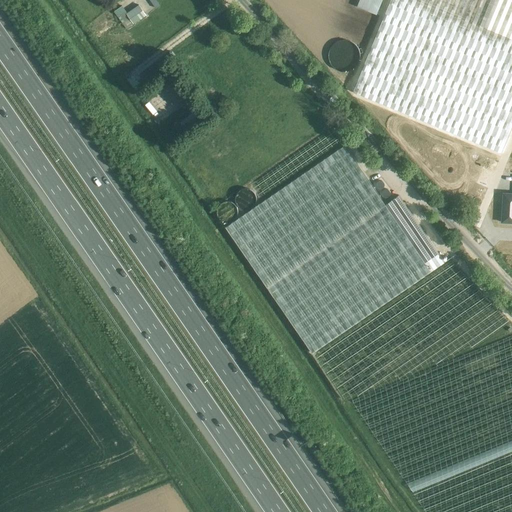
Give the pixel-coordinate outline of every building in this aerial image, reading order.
[(511,126),(511,38),(417,0),(391,0),(352,94),(500,155),(511,126)] [(511,0),(417,0),(511,38),(511,0)] [(146,15),(139,4),(127,13),(125,10),(122,6),(114,11),(127,29),(146,15)] [(332,46),(339,66),(352,62),(359,59),(353,40),(332,46)] [(171,70),(155,83),(177,110),(193,97),(171,70)] [(201,116),(196,110),(180,123),(185,128),(201,116)] [(345,145),(226,227),(312,353),(444,262),(399,195),(385,205),(345,145)] [(244,209),(246,209),(247,209),(249,209),(250,209),(251,208),(253,207),(253,206),(254,205),(255,204),(255,203),(256,202),(256,201),(256,200),(256,198),(256,197),(256,196),(255,195),(255,193),(254,192),(253,191),(252,190),(250,189),(249,189),(248,189),(247,189),(246,189),(244,189),(243,189),(242,189),(241,190),(240,191),(239,191),(238,193),(237,194),(236,195),(236,196),(236,197),(236,198),(235,198),(235,200),(236,201),(236,202),(236,203),(237,205),(238,206),(239,207),(240,208),(241,208),(243,209),(244,209)] [(385,198),(386,198),(387,198),(388,197),(389,197),(390,196),(390,195),(390,194),(390,193),(390,192),(390,191),(389,190),(388,189),(387,189),(385,189),(384,189),(383,190),(382,191),(382,192),(381,193),(381,194),(382,195),(382,196),(383,196),(383,197),(384,198),(385,198)] [(511,193),(503,193),(502,222),(511,222),(511,193)] [(228,222),(229,222),(231,221),(233,221),(234,220),(235,219),(236,218),(236,217),(237,216),(237,215),(238,213),(238,212),(238,211),(238,210),(238,209),(237,207),(237,206),(236,205),(235,204),(234,203),(232,202),(231,202),(230,201),(229,201),(228,201),(226,201),(225,201),(223,202),(222,202),(221,203),(220,204),(219,205),(218,206),(218,207),(217,208),(217,209),(217,210),(217,211),(217,213),(217,214),(218,215),(218,217),(219,218),(220,219),(222,220),(223,221),(224,221),(225,222),(226,222),(228,222)]
